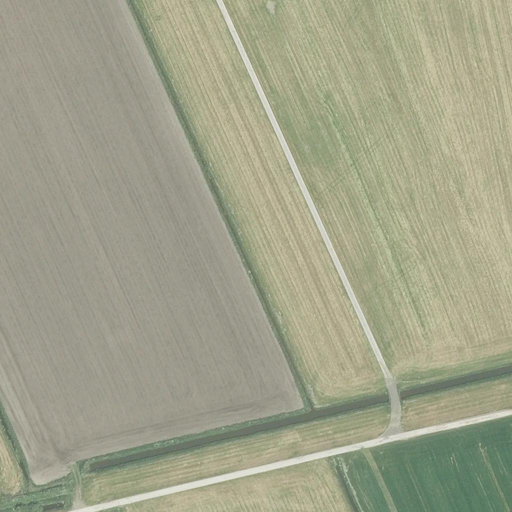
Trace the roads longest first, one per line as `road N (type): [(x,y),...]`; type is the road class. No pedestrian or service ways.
road 1 (track): [(389,438),(396,397),(390,378),(219,0)]
road 2 (track): [(80,511),(511,410)]
